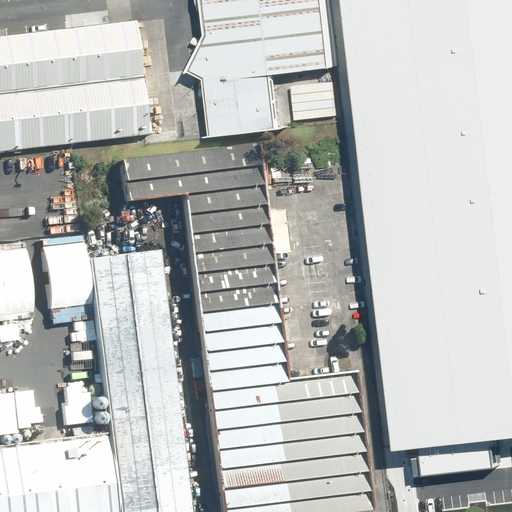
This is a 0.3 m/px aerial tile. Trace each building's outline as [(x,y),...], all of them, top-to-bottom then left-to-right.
[(211,0),(216,33),(197,70),(211,77),(218,133),(282,126),(277,72),(337,64),(329,0),(211,0)] [(501,434),(511,433),(511,0),(355,0),(409,444),(425,442),(429,472),(505,463),(501,434)] [(0,37),(0,152),(148,135),(134,22),(0,37)] [(268,381),(240,149),(105,165),(110,205),(173,198),(211,511),(352,511),(336,373),(268,381)] [(77,243),(53,246),(59,286),(83,283),(77,243)] [(30,245),(0,248),(0,324),(39,320),(30,245)] [(117,511),(188,511),(157,252),(87,260),(108,434),(117,511)] [(92,352),(88,323),(69,326),(73,347),(78,346),(79,354),(92,352)] [(13,325),(0,326),(0,343),(15,342),(13,325)] [(46,395),(51,437),(98,432),(92,382),(68,385),(68,388),(61,389),(62,393),(46,395)] [(0,394),(0,435),(16,434),(11,393),(0,394)] [(0,511),(117,511),(108,434),(0,446),(0,511)]
